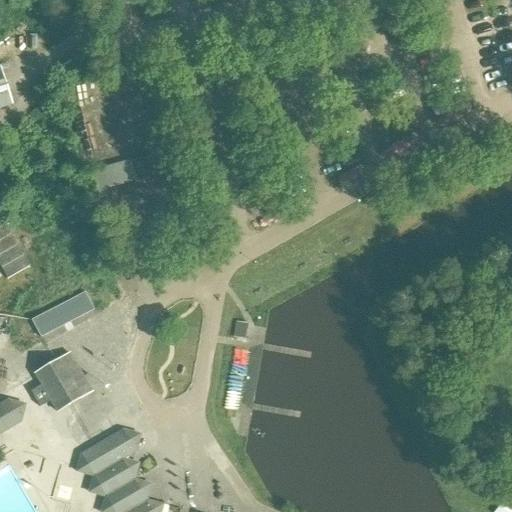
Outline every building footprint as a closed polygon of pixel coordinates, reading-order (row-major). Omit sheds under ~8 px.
[(0,109),(10,107),(0,75),(0,109)] [(105,191),(135,183),(130,162),(92,172),(99,201),(107,198),(105,191)] [(9,222),(0,226),(0,258),(11,277),(34,264),(9,222)] [(32,322),(41,339),(94,311),(85,294),(32,322)] [(235,324),(233,339),(243,341),(245,341),(247,326),(246,325),(235,324)] [(30,393),(40,408),(49,402),(57,415),(82,400),(58,361),(33,377),(40,387),(30,393)] [(0,432),(22,420),(25,402),(9,397),(0,401),(0,432)] [(75,473),(75,474),(92,478),(88,495),(104,499),(100,511),(161,511),(163,506),(147,502),(151,485),(135,481),(139,464),(123,460),(133,455),(136,439),(120,434),(77,458),(75,473)]
